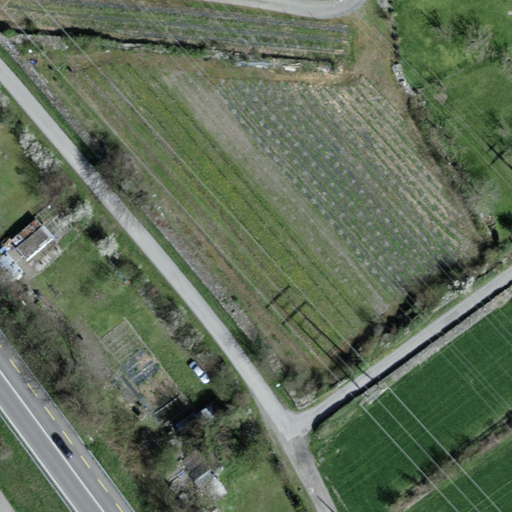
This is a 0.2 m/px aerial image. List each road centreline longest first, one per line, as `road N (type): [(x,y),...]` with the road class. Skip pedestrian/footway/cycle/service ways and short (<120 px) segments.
road 1 (unclassified): [(326,511),(285,430),(220,332),(0,68)]
road 2 (primary): [(0,372),(102,511)]
